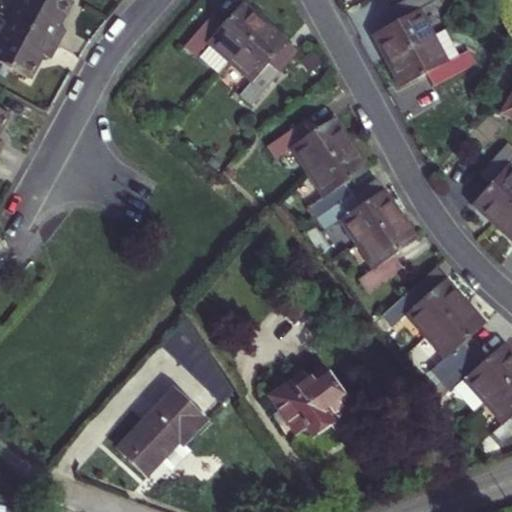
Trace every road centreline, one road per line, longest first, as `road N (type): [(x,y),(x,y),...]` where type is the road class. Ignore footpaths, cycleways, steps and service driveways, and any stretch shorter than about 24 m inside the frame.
road 1 (residential): [(316,0),(426,202),(511,296)]
road 2 (residential): [(155,0),(106,58),(45,168)]
road 3 (unclassified): [(0,452),(118,511)]
